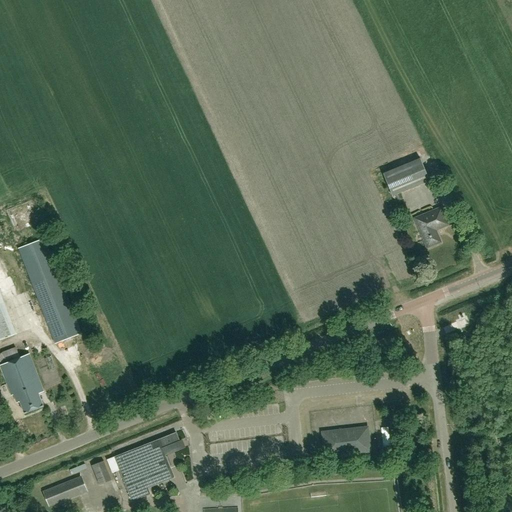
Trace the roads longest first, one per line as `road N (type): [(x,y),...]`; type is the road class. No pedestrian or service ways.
road 1 (unclassified): [(0,472),(424,301)]
road 2 (unclassified): [(452,511),(424,301)]
